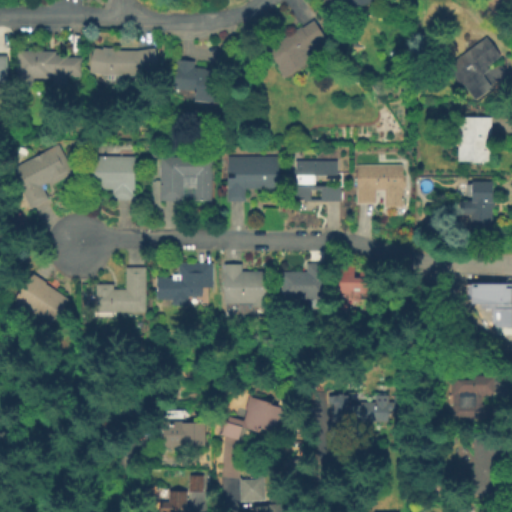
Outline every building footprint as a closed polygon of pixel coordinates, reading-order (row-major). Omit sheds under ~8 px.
[(374,0),(375,2),(350,9),(347,0),(374,0)] [(314,21),(325,39),(306,51),(312,61),(284,79),(277,68),(279,67),(267,50),(301,28),(301,29),(314,21)] [(449,66),(485,38),(500,57),(487,67),(491,72),(485,77),(493,88),(477,101),(449,66)] [(106,52),(136,52),(153,49),(158,73),(138,77),(105,77),(88,74),(93,49),(106,52)] [(81,59),(81,77),(67,77),(66,86),(53,86),(53,80),(33,80),(33,87),(16,87),(17,52),(66,53),(66,59),(81,59)] [(222,72),(219,105),(194,103),(195,93),(173,91),(176,61),(194,63),(193,69),(222,72)] [(491,121),(490,164),(458,163),(459,120),(491,121)] [(13,172),(58,147),(75,178),(53,190),(49,184),(45,186),(51,197),(32,207),(13,172)] [(90,188),(91,155),(136,156),(136,198),(111,198),(111,188),(90,188)] [(162,202),(163,158),(209,159),(208,203),(192,203),(192,178),(185,178),(185,202),(162,202)] [(278,158),(278,193),(263,193),(263,190),(244,190),(244,202),(226,202),(226,158),(278,158)] [(296,160),(337,160),(337,176),(315,176),(315,187),(340,187),(340,202),(293,202),(293,187),(295,187),(295,160),(296,160)] [(403,165),(403,207),(385,207),(385,190),(376,191),(376,203),(358,203),(358,165),(403,165)] [(492,211),(492,234),(468,234),(468,213),(463,213),(463,201),(470,201),(470,182),(493,182),(493,200),(496,200),(496,211),(492,211)] [(212,265),(212,290),(202,290),(202,298),(188,298),(188,306),(171,306),(171,302),(156,302),(155,279),(171,279),(171,277),(177,277),(177,265),(212,265)] [(267,274),(267,308),(253,309),(253,304),(225,304),(225,265),(242,265),(242,274),(267,274)] [(326,265),(326,300),(282,300),(282,273),(307,273),(307,265),(326,265)] [(353,281),(359,281),(359,275),(368,275),(368,295),(359,295),(359,314),(339,314),(338,266),(353,266),(353,281)] [(96,284),(126,285),(126,270),(147,270),(147,314),(97,314),(96,284)] [(68,301),(51,326),(14,302),(31,276),(68,301)] [(469,282),(510,282),(510,302),(469,303),(469,282)] [(446,375),(496,378),(495,397),(486,396),(484,417),(444,414),(446,375)] [(388,395),(388,424),(375,424),(375,425),(359,425),(359,424),(334,424),(334,398),(348,398),(348,408),(359,408),(359,403),(375,403),(375,395),(388,395)] [(283,411),(275,435),(261,431),(260,436),(242,430),(238,443),(219,437),(225,418),(243,424),(251,399),(269,405),(268,406),(283,411)] [(183,424),(183,426),(204,425),(204,449),(164,451),(163,425),(183,424)] [(492,493),(476,494),(474,437),(502,437),(503,457),(498,457),(499,480),(492,480),(492,493)] [(209,479),(209,495),(190,494),(190,478),(209,479)] [(265,504),(241,505),(240,482),(263,480),(265,504)] [(187,496),(185,511),(159,511),(160,505),(168,506),(168,495),(187,496)]
